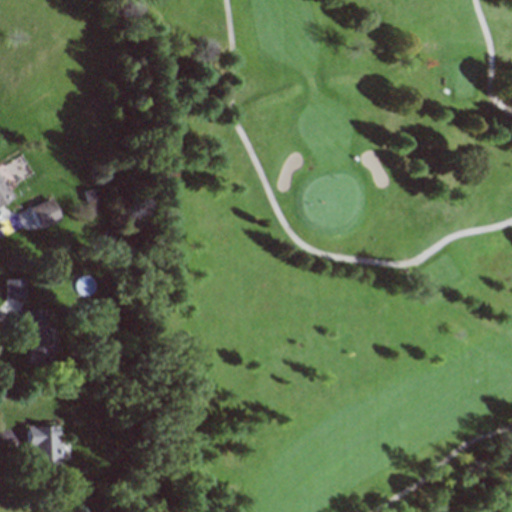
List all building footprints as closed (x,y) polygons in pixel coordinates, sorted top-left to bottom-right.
[(0,175),(0,204),(12,199),(0,175)] [(29,207),(39,229),(62,220),(52,197),(29,207)] [(25,298),(25,278),(5,278),(5,298),(25,298)] [(51,361),(49,309),(25,310),(26,362),(51,361)] [(28,426),(29,471),(62,471),(61,425),(28,426)]
